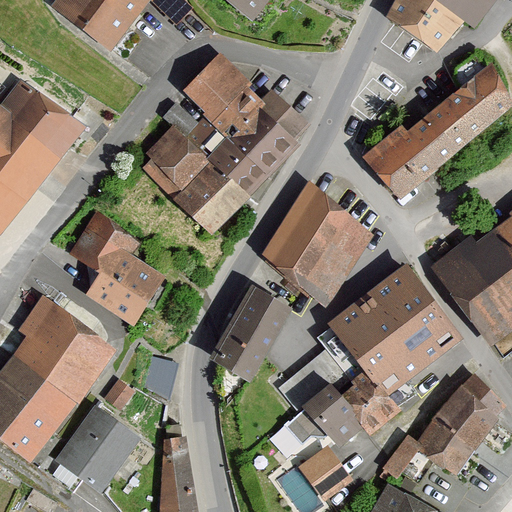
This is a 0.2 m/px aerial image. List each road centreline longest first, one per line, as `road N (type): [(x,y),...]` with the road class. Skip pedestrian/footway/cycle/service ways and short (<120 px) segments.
road 1 (residential): [(221,511),(206,441),(205,338),(354,79)]
road 2 (residential): [(0,297),(198,54),(237,52),(354,79)]
road 3 (residential): [(365,47),(440,82),(489,36)]
road 4 (unclassified): [(390,228),(511,162)]
